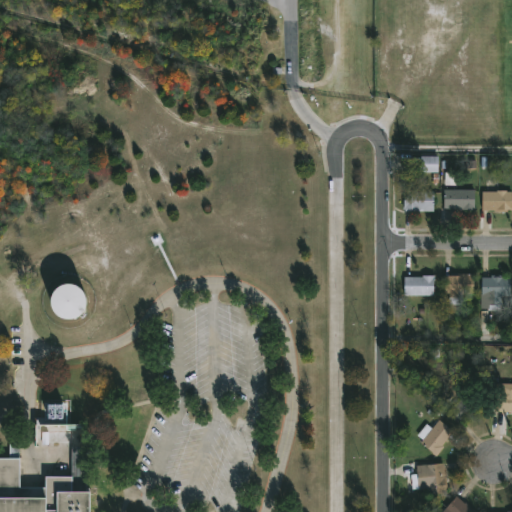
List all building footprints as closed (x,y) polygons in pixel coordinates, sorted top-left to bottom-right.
[(437,156),(436,172),(408,170),(408,157),(418,158),(418,156),(437,156)] [(472,190),(472,211),(461,210),(461,208),(443,208),(443,190),(472,190)] [(403,211),(402,211),(402,191),(432,191),(432,211),(403,211)] [(505,191),(505,192),(510,192),(510,209),(506,209),(506,211),(480,209),(480,192),(505,191)] [(465,293),(465,304),(448,304),(448,293),(443,293),(443,274),(451,275),(451,272),(473,273),(473,293),(465,293)] [(433,295),(403,295),(403,276),(433,274),(433,295)] [(510,277),(509,295),(500,295),(500,304),(488,303),(488,308),(480,308),(481,277),(490,277),(490,274),(502,275),(502,277),(510,277)] [(80,286),(58,286),(58,319),(80,319),(80,286)] [(511,411),(491,410),(492,383),(511,383),(511,411)] [(480,406),(467,418),(466,417),(458,423),(446,410),(468,391),(480,406)] [(439,419),(451,431),(440,445),(442,446),(435,455),(419,442),(421,440),(415,435),(425,423),(430,428),(438,419),(439,419)] [(0,511),(0,457),(21,457),(21,486),(45,486),(45,477),(71,478),(71,492),(90,492),(90,511),(0,511)] [(443,474),(445,474),(446,488),(444,488),(444,492),(426,494),(426,488),(409,489),(408,474),(414,473),(414,465),(442,462),(443,474)] [(460,500),(463,503),(464,502),(476,511),(439,511),(455,495),(460,500)]
